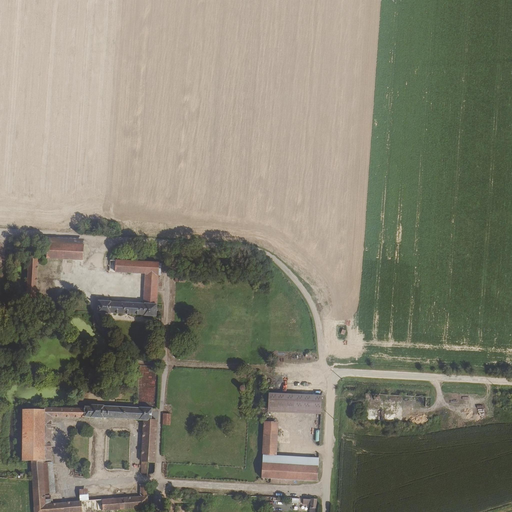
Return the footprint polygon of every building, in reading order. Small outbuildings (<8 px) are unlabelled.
[(85,259),(86,245),(50,243),(49,257),(85,259)] [(39,262),(39,256),(29,256),(29,305),(43,307),(43,304),(38,303),(39,262)] [(159,316),(161,263),(112,260),(112,272),(147,274),(145,303),(101,301),(101,313),(113,314),(113,313),(146,315),(147,316),(159,316)] [(271,408),(323,411),(324,397),(271,394),(271,408)] [(158,462),(159,414),(155,415),(155,409),(105,408),(105,407),(93,407),(93,409),(86,408),(85,410),(28,410),(27,460),(35,460),(36,471),(36,480),(38,511),(89,511),(150,506),(151,496),(150,496),(150,483),(144,483),(143,492),(140,491),(140,495),(56,503),(49,504),(48,499),(48,492),(46,480),(56,480),(55,462),(53,461),(54,417),(87,417),(89,418),(141,420),(146,420),(144,477),(147,477),(147,479),(150,479),(152,462),(158,462)] [(472,409),(472,419),(486,419),(486,408),(472,409)] [(320,481),(321,458),(279,455),(281,425),(267,424),(264,482),(305,485),(305,480),(320,481)] [(57,492),(56,480),(46,480),(48,492),(57,492)] [(319,508),(319,499),(305,498),(305,503),(313,503),(313,508),(319,508)]
